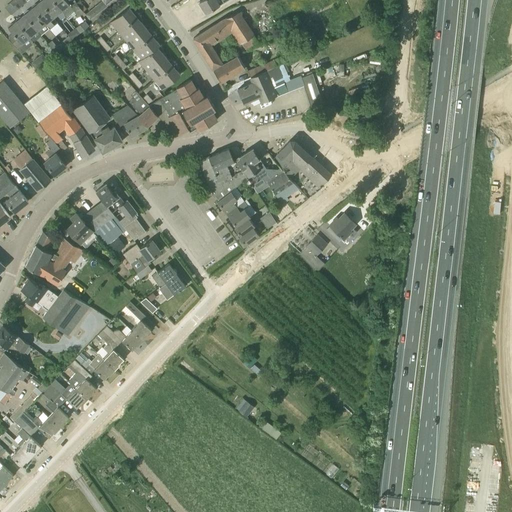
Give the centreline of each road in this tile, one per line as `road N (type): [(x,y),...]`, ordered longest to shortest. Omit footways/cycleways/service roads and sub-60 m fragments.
road 1 (motorway): [(448,0),(389,511)]
road 2 (motorway): [(419,511),(477,0)]
road 3 (tertiary): [(12,511),(217,297)]
road 4 (tertiary): [(217,297),(364,170)]
road 5 (tertiary): [(364,170),(511,87)]
road 6 (residential): [(240,136),(210,77),(154,0)]
road 7 (residential): [(17,256),(57,189),(116,160)]
road 8 (residential): [(116,160),(240,136)]
road 9 (residential): [(191,261),(216,244),(177,191),(153,207)]
